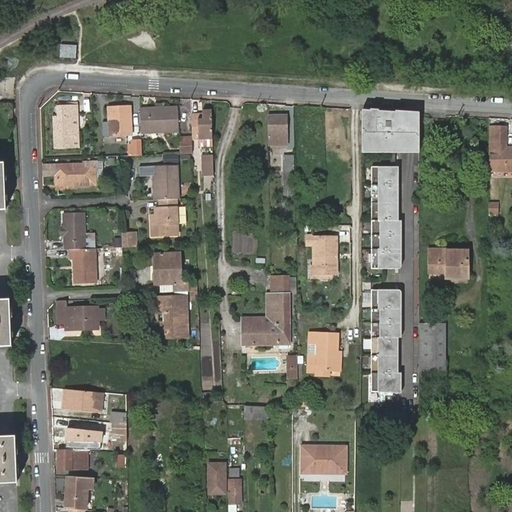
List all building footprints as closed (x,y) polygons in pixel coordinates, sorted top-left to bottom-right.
[(60,45),(59,58),(75,59),(76,46),(60,45)] [(71,116),(77,116),(76,105),(57,106),(58,117),(52,117),(53,150),(72,149),(71,116)] [(130,106),(108,107),(109,137),(131,137),(130,106)] [(177,108),(140,110),(141,134),(178,132),(177,108)] [(409,113),(360,110),(360,153),(409,153),(418,153),(418,114),(409,113)] [(192,140),(212,139),(211,111),(202,112),(202,119),(199,119),(198,113),(191,113),(191,119),(192,140)] [(287,116),(267,116),(267,146),(288,145),(287,116)] [(504,127),(488,127),(488,170),(511,170),(511,148),(505,148),(504,127)] [(179,141),(179,154),(185,154),(191,154),(193,154),(192,141),(179,141)] [(202,177),(213,177),(212,155),(201,156),(202,177)] [(292,157),(283,157),(284,195),(293,195),(292,157)] [(56,166),(56,165),(42,166),(43,177),(56,176),(56,186),(76,185),(76,186),(94,185),(94,170),(84,170),(83,165),(56,166)] [(176,200),(178,200),(177,167),(139,169),(140,177),(152,177),(155,177),(156,201),(159,200),(176,200)] [(397,168),(370,168),(370,269),(398,269),(397,168)] [(496,208),(488,208),(489,215),(503,215),(503,196),(496,196),(496,208)] [(178,236),(176,200),(159,201),(159,208),(154,209),(155,216),(151,216),(151,236),(178,236)] [(70,250),(86,249),(85,233),(84,214),(63,215),(63,229),(64,236),(64,250),(70,250)] [(86,249),(95,249),(94,233),(85,233),(86,249)] [(133,233),(121,233),(122,248),(134,247),(133,233)] [(325,275),(325,236),(306,237),(306,245),(314,245),(315,266),(315,275),(325,275)] [(336,236),(325,236),(325,275),(331,274),(336,274),(336,261),(336,255),(336,236)] [(96,283),(95,249),(86,249),(70,250),(69,260),(73,260),(74,284),(96,283)] [(445,250),(428,250),(428,273),(446,274),(446,278),(467,278),(467,251),(445,251),(445,250)] [(173,292),(187,292),(187,284),(180,284),(179,254),(153,255),(154,285),(173,285),(173,292)] [(315,275),(315,266),(310,266),(311,279),(326,279),(325,275),(315,275)] [(398,290),(371,290),(371,393),(398,394),(398,290)] [(288,294),(272,295),(272,324),(266,324),(267,345),(289,345),(288,294)] [(186,297),(156,298),(157,338),(188,337),(186,297)] [(9,300),(0,300),(0,346),(13,346),(9,300)] [(65,309),(65,301),(56,302),(57,324),(65,324),(65,331),(98,330),(98,321),(98,310),(97,308),(65,309)] [(266,324),(242,324),(242,346),(267,345),(266,324)] [(445,324),(419,324),(419,379),(445,379),(445,324)] [(327,369),(327,332),(306,333),(306,343),(314,343),(314,355),(306,355),(306,372),(315,372),(315,369),(327,369)] [(297,370),(296,358),(288,358),(288,370),(297,370)] [(100,412),(102,394),(64,390),(63,409),(100,412)] [(269,407),(268,407),(244,406),(244,420),(270,419),(269,407)] [(112,424),(125,425),(125,415),(113,414),(112,424)] [(125,436),(125,425),(112,424),(109,423),(110,436),(125,436)] [(79,451),(86,451),(84,429),(55,429),(55,440),(57,441),(57,451),(79,451)] [(15,437),(0,437),(0,483),(18,482),(15,437)] [(312,450),(312,446),(303,446),(303,473),(321,473),(321,469),(338,469),(338,474),(345,474),(345,446),(328,446),(328,450),(312,450)] [(79,451),(57,451),(58,469),(80,469),(79,451)] [(225,464),(208,464),(209,495),(225,494),(225,464)] [(239,469),(229,469),(229,477),(239,477),(239,469)] [(84,509),(86,509),(87,489),(92,489),(92,479),(67,477),(65,508),(69,508),(84,509)] [(229,504),(236,504),(241,503),(241,481),(229,481),(229,504)] [(164,511),(164,501),(154,501),(154,511),(164,511)]
